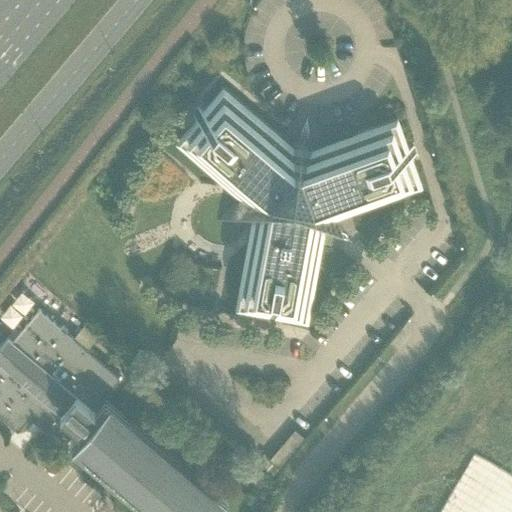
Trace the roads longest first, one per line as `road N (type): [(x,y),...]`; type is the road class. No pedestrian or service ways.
road 1 (unclassified): [(285,511),(431,330)]
road 2 (secondary): [(0,166),(141,0)]
